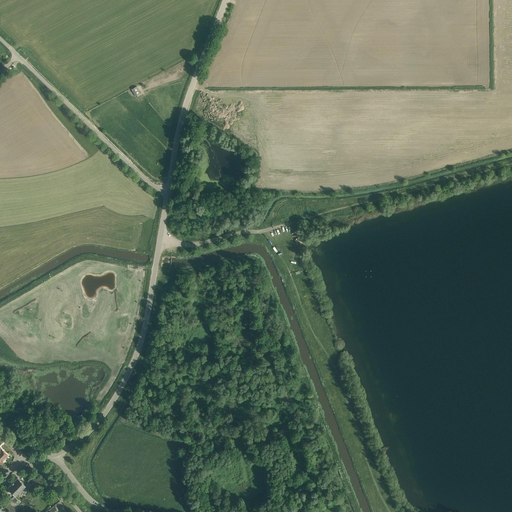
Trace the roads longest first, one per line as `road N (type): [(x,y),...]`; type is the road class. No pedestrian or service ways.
road 1 (unclassified): [(159,241),(195,245),(260,231),(511,161)]
road 2 (tertiary): [(55,455),(90,429),(125,376),(147,318),(159,241)]
road 3 (unclassified): [(167,187),(144,179),(0,39)]
road 4 (tertiary): [(167,187),(180,118),(225,0)]
